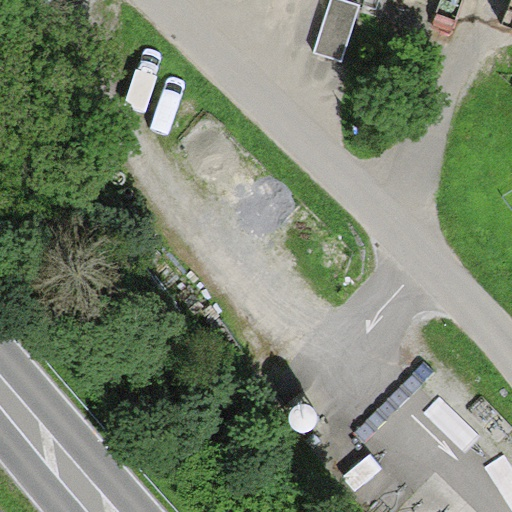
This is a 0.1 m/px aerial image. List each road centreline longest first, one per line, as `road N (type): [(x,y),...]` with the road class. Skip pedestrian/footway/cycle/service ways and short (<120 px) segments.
road 1 (residential): [(141,0),(153,36),(480,354),(511,407)]
road 2 (secondary): [(104,511),(0,388)]
